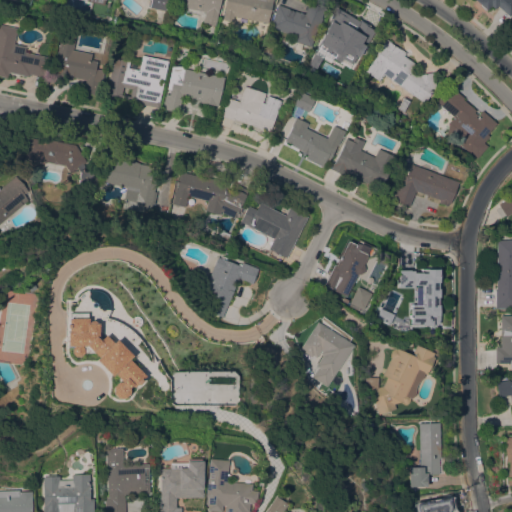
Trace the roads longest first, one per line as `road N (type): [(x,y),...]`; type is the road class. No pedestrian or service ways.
road 1 (residential): [(465,241),(394,231),(230,154),(0,101)]
road 2 (residential): [(478,511),(467,431),(465,241),(490,180),(511,154)]
road 3 (residential): [(511,87),(407,0)]
